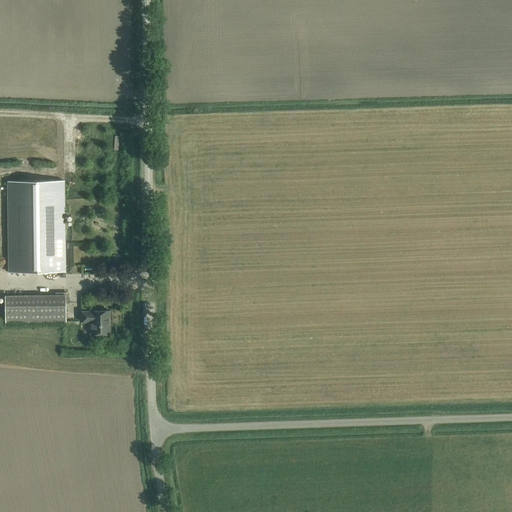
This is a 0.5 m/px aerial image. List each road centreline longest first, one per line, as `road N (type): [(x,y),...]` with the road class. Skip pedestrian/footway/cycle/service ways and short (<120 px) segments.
road 1 (unclassified): [(153,428),(144,0)]
road 2 (unclassified): [(511,418),(153,428)]
